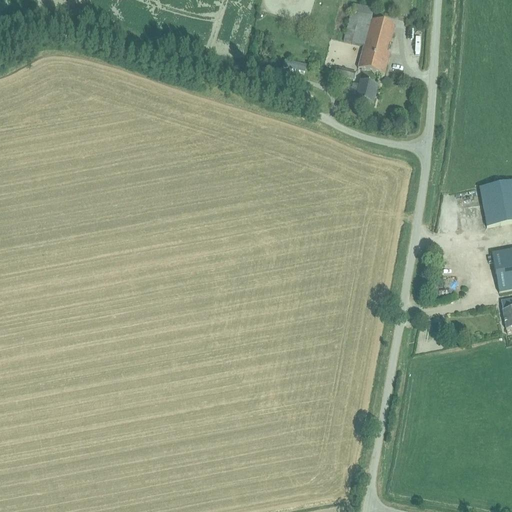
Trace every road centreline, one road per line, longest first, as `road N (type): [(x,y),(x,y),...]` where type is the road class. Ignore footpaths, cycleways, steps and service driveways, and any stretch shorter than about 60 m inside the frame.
road 1 (unclassified): [(0,52),(49,34),(74,36),(428,153)]
road 2 (unclassified): [(369,509),(428,153)]
road 3 (unclassified): [(428,153),(436,0)]
